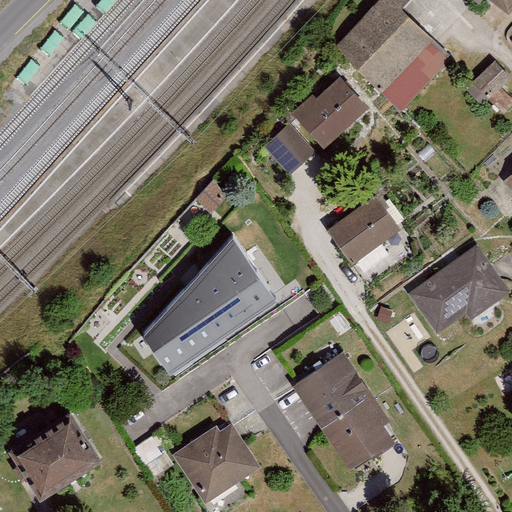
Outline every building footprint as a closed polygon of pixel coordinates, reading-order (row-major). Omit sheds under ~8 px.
[(382,0),(337,47),(402,115),(457,60),(406,10),(415,0),(382,0)] [(511,15),(511,0),(490,0),(511,16),(511,15)] [(511,81),(511,77),(497,63),(475,86),(505,116),(511,108),(511,100),(509,97),(511,94),(511,92),(506,87),(511,81)] [(318,95),(297,115),(329,149),(373,109),(345,79),(322,99),(318,95)] [(268,147),(293,175),(317,154),(292,126),(268,147)] [(217,182),(133,273),(157,308),(200,278),(174,242),(231,202),(217,182)] [(383,196),(333,231),(357,265),(407,231),(383,196)] [(204,267),(233,309),(278,279),(249,236),(204,267)] [(479,248),(408,295),(438,339),(470,317),(472,323),(511,296),(479,248)] [(347,350),(294,386),(354,472),(386,449),(390,454),(402,445),(390,428),(398,422),(347,350)] [(25,452),(53,497),(109,462),(81,417),(25,452)] [(221,424),(175,455),(210,505),(266,468),(235,423),(224,430),(221,424)]
